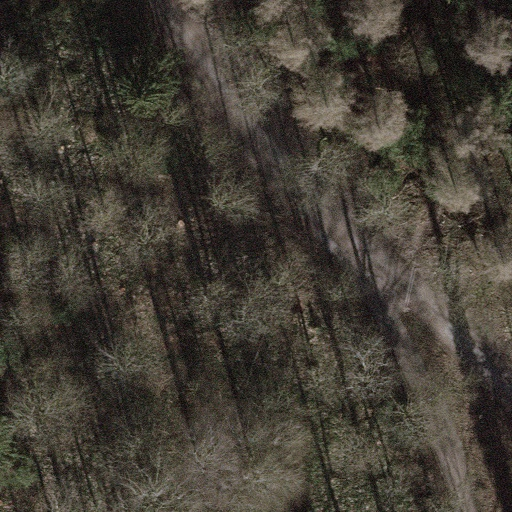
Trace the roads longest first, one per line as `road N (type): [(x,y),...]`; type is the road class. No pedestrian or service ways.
road 1 (track): [(161,0),(261,139),(361,254)]
road 2 (track): [(361,254),(465,511)]
road 3 (track): [(361,254),(445,317),(511,390)]
